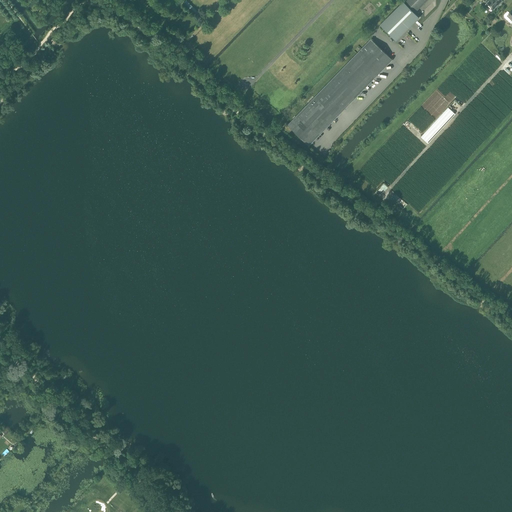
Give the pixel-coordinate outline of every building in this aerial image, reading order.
[(189,0),(187,0),(186,1),(199,16),(202,14),(189,0)] [(379,24),(396,41),(419,18),(415,13),(427,0),(406,0),(404,2),(403,1),(379,24)] [(502,0),(501,0),(490,0),(487,4),(493,9),(502,0)] [(287,125),(309,146),(392,60),(371,39),(287,125)] [(455,116),(447,109),(431,126),(438,133),(455,116)]
